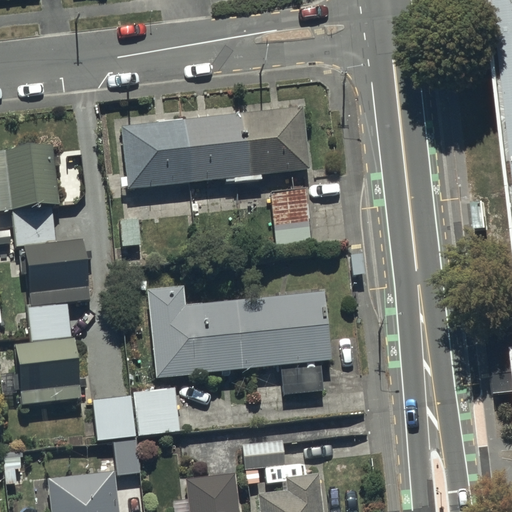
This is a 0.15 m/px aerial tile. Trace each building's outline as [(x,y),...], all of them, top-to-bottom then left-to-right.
[(511,0),(491,0),(511,172),(511,0)] [(120,134),(125,183),(125,185),(120,185),(121,195),(125,195),(126,198),(224,187),(224,191),(233,190),(233,192),(261,189),(261,183),(308,178),(301,115),(120,134)] [(53,154),(0,160),(0,221),(13,220),(15,255),(23,254),(30,352),(15,353),(19,413),(81,408),(80,394),(86,393),(85,382),(79,383),(74,345),(72,346),(67,312),(89,309),(81,245),(54,248),(50,215),(60,213),(53,154)] [(311,250),(305,195),(269,199),(275,253),(311,250)] [(119,225),(121,255),(139,254),(137,224),(119,225)] [(146,300),(155,388),(280,376),(282,402),(323,399),(321,373),(330,372),(325,304),(185,315),(183,297),(146,300)] [(175,396),(133,402),(137,445),(180,440),(175,396)] [(131,404),(93,408),(96,450),(112,448),(116,484),(138,482),(131,404)] [(279,449),(241,453),(243,477),(281,473),(279,449)] [(186,485),(188,511),(235,511),(232,480),(186,485)] [(115,511),(112,481),(46,487),(48,511),(115,511)] [(283,501),(254,504),(255,511),(319,511),(316,483),(281,487),(283,501)]
